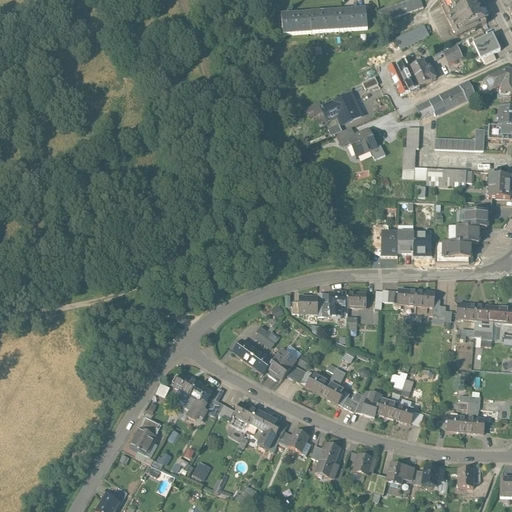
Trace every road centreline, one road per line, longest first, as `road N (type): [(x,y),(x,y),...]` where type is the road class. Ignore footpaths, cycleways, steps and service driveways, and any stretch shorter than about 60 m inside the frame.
road 1 (track): [(0,331),(36,313),(101,299),(183,228),(211,149),(215,109),(180,0)]
road 2 (residential): [(180,345),(258,395),(370,442),(511,460)]
road 3 (residential): [(180,345),(213,317),(317,279),(493,273),(511,264)]
road 4 (residential): [(73,511),(180,345)]
road 5 (residential): [(401,108),(381,65),(425,54),(447,86)]
